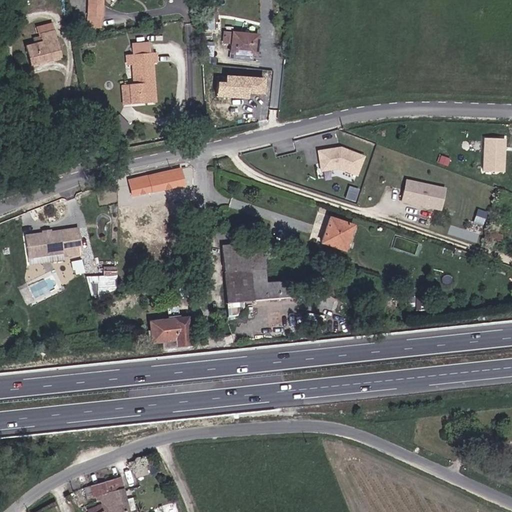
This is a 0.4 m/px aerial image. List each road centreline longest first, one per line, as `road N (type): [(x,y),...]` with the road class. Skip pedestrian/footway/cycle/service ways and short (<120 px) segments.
road 1 (unclassified): [(17,511),(53,482),(171,436),(291,427),(348,431),(511,502)]
road 2 (residential): [(511,111),(343,114),(60,180),(0,205)]
road 3 (trunk): [(511,336),(0,390)]
road 4 (trunk): [(0,420),(511,367)]
road 5 (unknown): [(226,141),(248,171),(298,197),(511,261)]
road 6 (unknown): [(192,56),(217,269),(203,369)]
